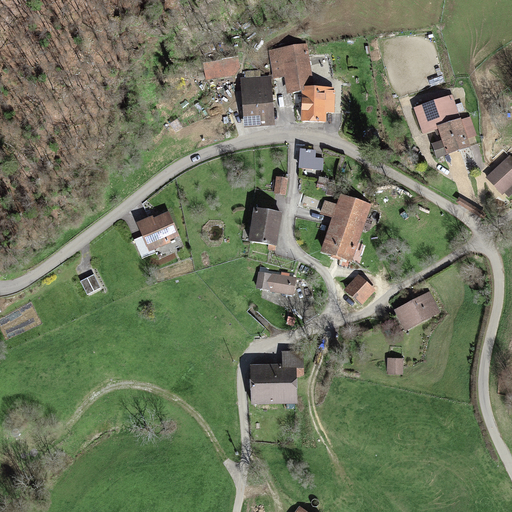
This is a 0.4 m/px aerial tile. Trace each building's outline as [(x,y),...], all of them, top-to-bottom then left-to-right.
[(311,89),(306,45),(271,49),(274,77),(286,75),(288,92),(311,89)] [(237,58),(204,63),(206,79),(234,74),(239,67),(237,58)] [(271,76),(241,78),(244,127),(273,126),(271,76)] [(301,94),(301,116),(334,116),(334,93),(301,94)] [(453,99),(413,112),(423,140),(440,134),(444,145),(434,148),(438,162),(471,151),(453,99)] [(319,151),(303,151),(302,173),(319,173),(319,151)] [(511,161),(510,160),(487,182),(503,198),(511,189),(511,161)] [(276,176),(274,191),(283,192),(285,178),(276,176)] [(324,248),(350,258),(370,202),(344,193),(340,202),(330,198),(326,208),(337,212),(324,248)] [(282,212),(258,209),(254,241),(278,244),(282,212)] [(168,212),(140,224),(150,246),(178,234),(168,212)] [(261,272),(256,291),(290,299),(294,279),(261,272)] [(92,274),(79,282),(87,294),(99,286),(92,274)] [(356,280),(345,292),(362,307),(373,295),(356,280)] [(397,314),(407,332),(439,315),(429,297),(397,314)] [(254,371),(254,392),(296,391),(295,353),(281,353),(281,370),(254,371)]
